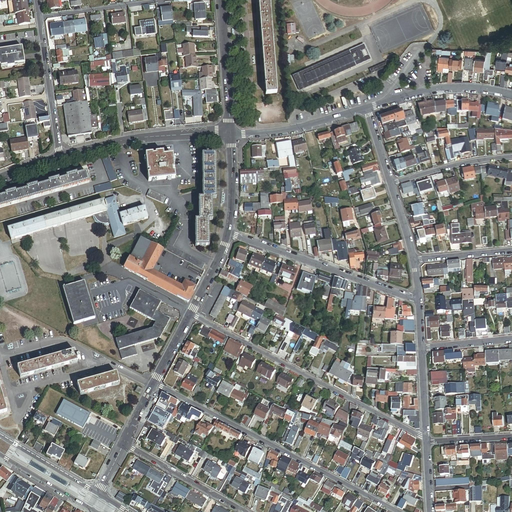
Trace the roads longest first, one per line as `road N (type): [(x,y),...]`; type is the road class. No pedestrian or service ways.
road 1 (residential): [(397,511),(154,382)]
road 2 (residential): [(427,441),(189,313)]
road 3 (residential): [(227,232),(419,301)]
road 4 (tertiary): [(59,156),(142,137),(230,133)]
road 5 (residential): [(511,94),(432,90),(367,107)]
road 6 (residential): [(367,107),(292,130),(230,133)]
road 7 (residential): [(59,156),(40,17)]
road 8 (residential): [(243,511),(124,443)]
road 9 (tertiary): [(221,0),(230,133)]
road 10 (residential): [(40,17),(167,0)]
road 11 (residential): [(511,156),(391,184)]
